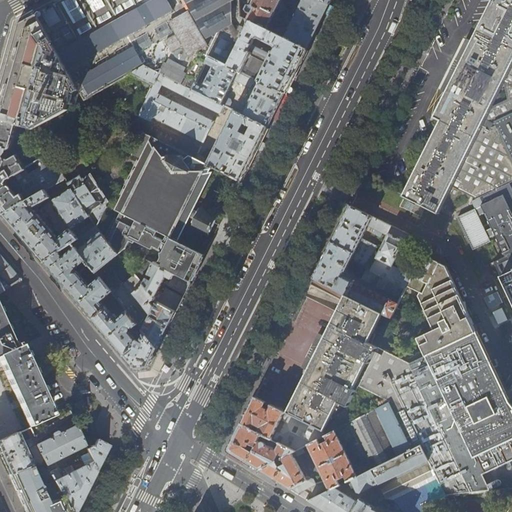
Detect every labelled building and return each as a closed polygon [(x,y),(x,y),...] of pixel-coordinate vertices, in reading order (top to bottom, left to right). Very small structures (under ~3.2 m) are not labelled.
[(56,0),(40,9),(36,12),(79,90),(85,100),(135,72),(145,66),(160,74),(193,90),(210,57),(285,94),(290,84),(301,61),(307,50),(278,35),(267,30),(241,17),(240,0),(56,0)] [(240,0),(241,17),(267,30),(281,0),(296,0),(302,3),(292,22),(286,19),(282,27),(278,35),(307,50),(311,41),(315,33),(323,18),(325,13),(329,5),(320,0),(240,0)] [(511,0),(493,0),(490,7),(468,50),(444,97),(434,118),(441,122),(424,155),(408,188),(403,196),(440,214),(453,187),(478,200),(481,198),(511,183),(511,0)] [(329,5),(325,13),(332,16),(335,8),(329,5)] [(75,92),(79,90),(36,12),(24,18),(18,22),(5,65),(3,73),(0,84),(0,119),(26,127),(35,129),(66,112),(64,109),(69,90),(75,92)] [(248,104),(247,107),(243,115),(253,120),(268,128),(272,119),(281,101),(283,97),(285,94),(210,57),(193,90),(224,106),(229,108),(231,103),(231,100),(226,97),(234,81),(250,89),(247,94),(252,97),(250,100),(248,99),(246,103),(248,104)] [(156,83),(160,74),(145,66),(135,72),(156,83)] [(160,74),(156,83),(139,116),(151,122),(154,118),(203,142),(213,122),(157,94),(162,84),(220,113),(224,106),(193,90),(160,74)] [(287,104),(281,101),(272,119),(278,122),(287,104)] [(256,152),(257,149),(259,145),(261,142),(268,128),(253,120),(243,115),(233,110),(206,164),(214,168),(221,172),(226,161),(227,162),(227,163),(228,164),(231,164),(226,174),(241,181),(243,177),(248,167),(250,163),(254,156),(256,152)] [(26,127),(0,119),(0,173),(7,169),(12,177),(26,170),(24,168),(16,154),(9,158),(4,158),(3,155),(3,154),(4,153),(4,151),(4,150),(7,150),(9,149),(13,137),(22,140),(26,127)] [(206,164),(195,159),(147,135),(141,132),(133,148),(141,152),(114,210),(120,213),(178,242),(214,168),(206,164)] [(270,146),(261,142),(259,145),(257,149),(266,154),(270,146)] [(49,153),(39,159),(28,165),(24,168),(26,170),(12,177),(7,169),(0,173),(0,209),(4,214),(55,184),(65,178),(61,172),(54,161),(49,153)] [(26,162),(28,165),(39,159),(36,154),(27,159),(29,160),(26,162)] [(65,154),(54,161),(61,172),(73,165),(65,154)] [(69,184),(72,188),(88,214),(94,211),(100,221),(107,207),(106,206),(105,204),(109,202),(91,175),(83,180),(81,176),(69,184)] [(511,183),(481,198),(490,218),(488,219),(505,257),(508,256),(511,265),(511,271),(500,277),(511,301),(511,183)] [(55,184),(4,214),(23,237),(45,262),(59,252),(72,243),(78,239),(79,239),(69,228),(58,237),(32,208),(50,198),(50,196),(57,193),(54,188),(57,187),(55,184)] [(90,217),(88,214),(72,188),(53,199),(71,227),(90,217)] [(225,203),(208,194),(189,232),(206,241),(215,223),(225,203)] [(343,221),(350,206),(343,203),(336,217),(343,221)] [(351,260),(364,267),(363,268),(367,270),(405,289),(407,285),(412,275),(401,270),(403,267),(399,265),(398,268),(392,265),(409,235),(350,206),(343,221),(340,228),(332,242),(354,254),(351,260)] [(178,242),(120,213),(109,236),(106,239),(119,254),(125,250),(129,241),(133,243),(134,241),(152,250),(153,247),(160,250),(161,258),(157,266),(190,283),(195,273),(204,255),(178,242)] [(79,239),(78,239),(82,244),(93,234),(91,231),(79,239)] [(102,233),(79,252),(86,260),(96,273),(119,254),(106,239),(102,233)] [(343,276),(351,260),(354,254),(332,242),(323,262),(321,265),(314,279),(346,295),(383,314),(390,318),(397,304),(343,276)] [(420,259),(421,257),(416,247),(413,249),(420,259)] [(63,257),(59,252),(45,262),(69,290),(94,319),(107,308),(101,301),(112,292),(110,289),(100,277),(90,285),(76,268),(86,260),(79,252),(76,248),(63,257)] [(0,276),(5,282),(2,283),(0,283),(0,293),(3,291),(13,284),(20,279),(0,255),(0,276)] [(349,407),(359,386),(390,402),(389,403),(412,451),(421,446),(428,460),(446,496),(483,474),(511,461),(511,460),(511,405),(446,266),(422,256),(422,257),(421,257),(420,259),(412,275),(407,285),(420,291),(418,294),(434,328),(417,336),(424,351),(403,361),(368,344),(383,314),(346,295),(287,414),(324,432),(339,402),(349,407)] [(136,275),(144,284),(149,274),(154,264),(146,259),(141,270),(135,274),(136,275)] [(307,276),(314,279),(321,265),(314,262),(307,276)] [(184,295),(190,283),(157,266),(154,264),(149,274),(144,284),(154,297),(158,302),(176,312),(182,300),(183,298),(166,288),(163,293),(161,292),(159,295),(157,294),(166,276),(172,278),(169,285),(184,295)] [(353,275),(358,278),(362,270),(356,268),(353,275)] [(400,299),(405,289),(367,270),(362,280),(400,299)] [(149,300),(154,297),(144,284),(136,275),(126,283),(134,293),(152,314),(148,322),(142,317),(134,307),(128,312),(139,325),(146,334),(158,349),(158,347),(165,334),(166,333),(176,312),(158,302),(155,307),(149,300)] [(110,289),(112,292),(113,293),(119,288),(116,284),(110,289)] [(112,314),(107,308),(94,319),(120,350),(136,369),(148,367),(151,362),(158,349),(146,334),(141,338),(141,340),(140,341),(137,340),(130,332),(130,331),(131,330),(133,329),(139,325),(128,312),(119,319),(115,313),(113,313),(112,314)] [(0,361),(29,426),(54,415),(22,345),(19,346),(18,344),(14,345),(0,313),(0,361)] [(165,334),(158,347),(166,351),(172,338),(165,334)] [(151,362),(148,367),(157,366),(165,352),(158,349),(151,362)] [(243,419),(241,424),(262,435),(280,444),(295,452),(303,448),(309,445),(319,440),(326,436),(329,434),(324,432),(287,414),(255,397),(254,399),(243,419)] [(368,472),(412,451),(389,403),(345,426),(368,472)] [(69,411),(35,437),(33,438),(35,442),(72,415),(69,411)] [(259,441),(262,435),(241,424),(231,444),(229,449),(228,450),(229,451),(230,452),(248,463),(253,466),(259,470),(295,452),(280,444),(276,450),(272,448),(274,444),(269,442),(267,446),(265,443),(263,443),(261,443),(259,441)] [(36,445),(45,462),(46,465),(86,446),(81,435),(77,425),(59,434),(58,432),(56,432),(53,433),(52,435),(53,437),(36,445)] [(36,445),(35,442),(33,438),(35,437),(30,427),(26,429),(31,438),(26,440),(34,457),(30,459),(18,432),(0,440),(0,455),(9,475),(33,466),(45,462),(36,445)] [(335,431),(329,434),(326,436),(328,441),(321,445),(319,440),(309,445),(331,490),(341,485),(338,480),(345,477),(348,482),(358,477),(335,431)] [(87,449),(88,452),(97,471),(97,470),(98,468),(109,447),(109,446),(103,444),(97,440),(94,446),(87,449)] [(380,484),(428,460),(421,446),(412,451),(368,472),(358,477),(348,482),(341,485),(331,490),(309,501),(320,508),(327,511),(353,511),(360,502),(341,491),(354,484),(354,485),(358,492),(361,493),(373,487),(374,490),(375,490),(381,487),(381,486),(380,484)] [(109,447),(98,468),(106,472),(116,451),(109,447)] [(306,452),(303,448),(295,452),(259,470),(278,482),(297,493),(298,494),(304,491),(317,484),(315,480),(313,479),(312,480),(311,478),(307,476),(305,477),(295,457),(298,455),(299,456),(306,452)] [(76,511),(90,485),(97,471),(88,452),(80,456),(85,466),(74,471),(71,464),(63,468),(66,475),(61,477),(57,468),(49,471),(57,486),(59,491),(64,488),(67,495),(62,497),(69,511),(76,511)] [(375,490),(362,498),(369,503),(378,498),(385,495),(387,498),(395,499),(404,510),(402,511),(423,511),(446,496),(428,460),(380,484),(381,486),(381,487),(375,490)] [(483,474),(446,496),(491,491),(488,484),(511,471),(511,461),(483,474)] [(33,466),(9,475),(13,483),(20,498),(24,508),(26,511),(69,511),(62,497),(59,491),(57,486),(43,493),(43,491),(43,488),(42,487),(42,486),(40,485),(39,482),(40,481),(33,466)] [(360,502),(353,511),(402,511),(404,510),(395,499),(387,498),(385,495),(378,498),(380,501),(386,498),(387,499),(392,499),(401,509),(399,511),(384,511),(383,511),(382,511),(375,507),(375,506),(369,503),(362,498),(360,502)] [(435,511),(450,502),(446,496),(423,511),(435,511)]
